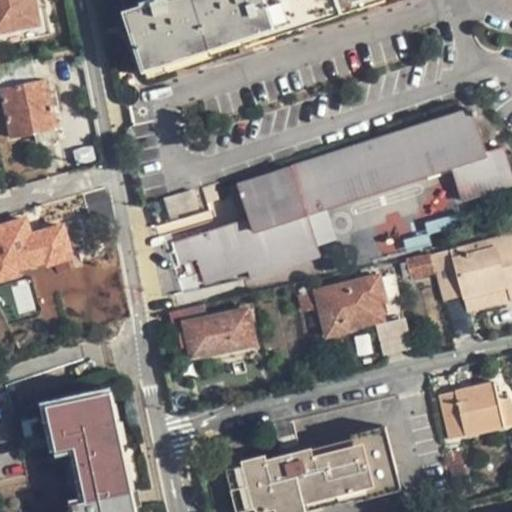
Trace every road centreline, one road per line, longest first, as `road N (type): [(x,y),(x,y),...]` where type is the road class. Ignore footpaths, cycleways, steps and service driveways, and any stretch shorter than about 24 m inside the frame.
road 1 (residential): [(80,0),(158,434)]
road 2 (residential): [(511,347),(158,434)]
